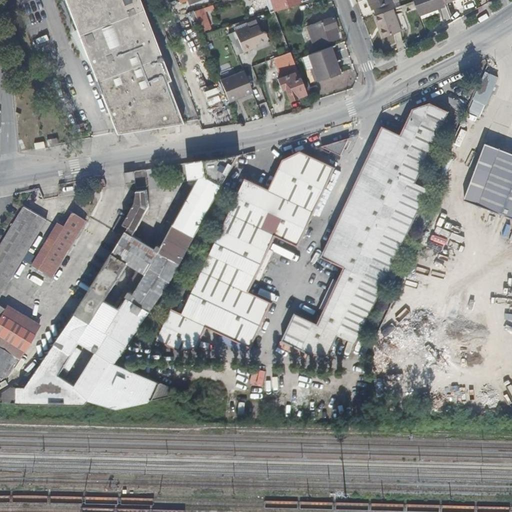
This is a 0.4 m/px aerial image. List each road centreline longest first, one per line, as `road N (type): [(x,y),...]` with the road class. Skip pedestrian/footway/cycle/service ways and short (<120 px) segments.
road 1 (tertiary): [(0,178),(244,140),(379,95)]
road 2 (unknown): [(153,0),(204,147)]
road 3 (tertiary): [(379,95),(502,26)]
